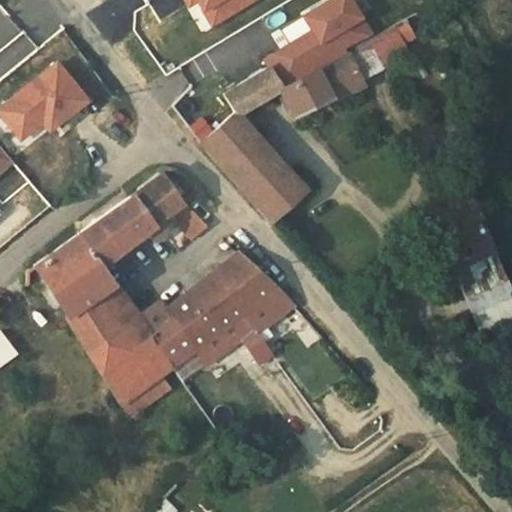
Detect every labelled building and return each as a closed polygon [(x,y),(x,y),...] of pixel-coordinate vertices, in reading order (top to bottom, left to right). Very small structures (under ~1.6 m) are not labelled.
[(200,0),(201,1),(216,25),(256,0),(200,0)] [(287,42),(264,59),(269,66),(282,87),(346,48),(344,44),(368,27),(348,0),(316,0),(299,12),(309,27),(314,33),(292,49),(287,42)] [(406,22),(394,28),(402,43),(414,37),(406,22)] [(314,33),(309,27),(287,42),(292,49),(314,33)] [(394,28),(347,52),(359,77),(407,52),(402,43),(394,28)] [(347,52),(282,87),(280,88),(293,113),(361,81),(359,77),(347,52)] [(41,121),(50,114),(57,123),(84,101),(54,64),(0,108),(0,115),(19,139),(41,121)] [(269,66),(222,93),(234,111),(235,114),(238,112),(280,88),(282,87),(269,66)] [(235,114),(234,111),(200,142),(269,219),(305,187),(238,112),(235,114)] [(50,114),(41,121),(48,130),(57,123),(50,114)] [(0,168),(10,159),(0,148),(0,168)] [(130,195),(152,224),(159,218),(172,209),(181,202),(178,197),(160,171),(140,185),(137,190),(130,195)] [(152,224),(130,195),(128,196),(77,234),(99,265),(111,255),(113,257),(122,252),(120,249),(144,230),(152,224)] [(511,300),(470,196),(432,212),(480,331),(511,318),(511,300)] [(181,202),(172,209),(177,216),(177,223),(191,238),(206,224),(182,201),(181,202)] [(152,224),(144,230),(150,238),(161,237),(165,228),(159,218),(152,224)] [(77,234),(33,264),(67,313),(111,281),(99,265),(77,234)] [(214,269),(245,311),(276,288),(275,286),(236,252),(214,269)] [(214,269),(165,308),(164,309),(171,318),(173,317),(195,348),(229,322),(245,311),(214,269)] [(111,281),(67,313),(88,348),(135,315),(111,281)] [(245,311),(229,322),(240,336),(251,351),(263,342),(255,331),(292,304),(276,288),(245,311)] [(159,300),(136,317),(149,335),(171,318),(164,309),(165,308),(159,300)] [(135,315),(88,348),(121,400),(160,373),(170,365),(149,335),(136,317),(135,315)] [(171,318),(149,335),(170,365),(171,365),(195,348),(173,317),(171,318)] [(308,344),(319,333),(304,318),(293,329),(308,344)] [(229,322),(195,348),(205,362),(240,336),(229,322)] [(0,330),(0,364),(17,351),(0,330)] [(263,342),(251,351),(258,362),(271,353),(263,342)] [(160,373),(121,400),(132,415),(170,388),(160,373)] [(152,511),(177,511),(180,510),(165,496),(152,511)]
